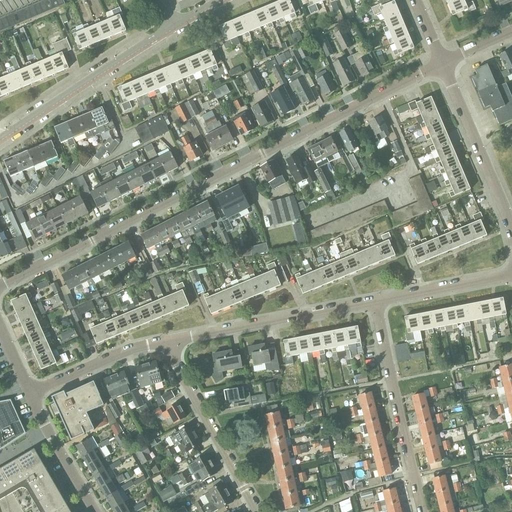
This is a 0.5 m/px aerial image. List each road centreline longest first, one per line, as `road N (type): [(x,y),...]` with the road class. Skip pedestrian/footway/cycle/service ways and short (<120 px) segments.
road 1 (residential): [(0,286),(443,64)]
road 2 (residential): [(166,342),(376,303)]
road 3 (residential): [(376,303),(423,511)]
road 4 (residential): [(173,23),(0,140)]
road 5 (residential): [(256,511),(166,342)]
road 6 (residential): [(443,64),(511,231)]
road 7 (unknown): [(0,165),(11,199),(26,198),(125,144)]
road 8 (residential): [(32,395),(127,350),(166,342)]
road 9 (residential): [(376,303),(511,275)]
road 10 (residential): [(93,511),(32,395)]
